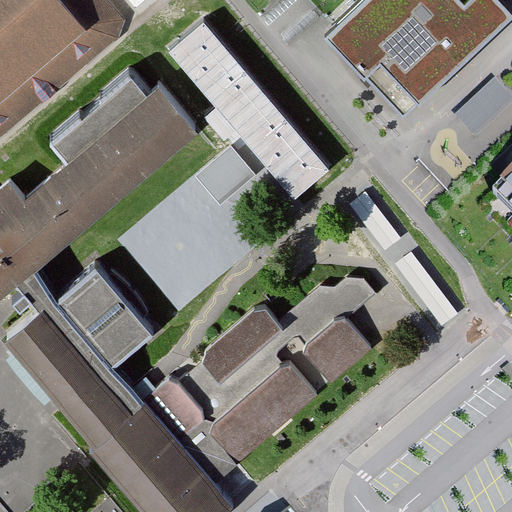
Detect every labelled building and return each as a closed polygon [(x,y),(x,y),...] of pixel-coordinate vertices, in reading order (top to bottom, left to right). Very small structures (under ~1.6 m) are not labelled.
[(0,0),(0,135),(116,36),(122,15),(108,0),(0,0)] [(511,6),(505,0),(359,0),(326,31),(404,112),(511,10),(511,6)] [(328,164),(203,17),(170,46),(295,192),(328,164)] [(53,135),(69,154),(23,193),(9,176),(0,183),(0,287),(16,275),(33,260),(197,123),(159,78),(147,89),(130,70),(53,135)] [(496,84),(458,117),(474,135),(511,101),(496,84)] [(252,171),(230,146),(198,174),(220,199),(252,171)] [(511,177),(501,188),(511,199),(511,177)] [(351,197),(386,243),(402,231),(367,185),(351,197)] [(41,304),(6,333),(94,437),(90,440),(151,511),(213,511),(230,498),(214,478),(145,397),(114,359),(152,327),(95,259),(58,290),(33,260),(16,275),(41,304)] [(214,478),(317,392),(291,361),(283,360),(277,352),(277,347),(293,334),(298,334),(306,343),(305,349),(331,379),(371,345),(346,315),(376,289),(364,275),(346,274),(336,283),(320,282),(277,318),(266,305),(253,307),(205,347),(209,351),(174,381),(170,376),(145,397),(214,478)] [(436,327),(462,304),(447,287),(421,310),(436,327)]
